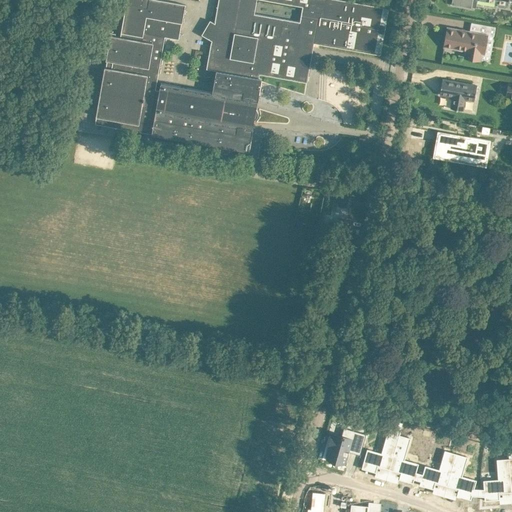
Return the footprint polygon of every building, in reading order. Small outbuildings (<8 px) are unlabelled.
[(111,35),(106,60),(107,60),(106,67),(105,67),(96,116),(95,123),(108,126),(249,151),(253,128),(247,127),(248,121),(252,121),(254,120),(255,119),(257,118),(257,116),(258,115),(258,113),(257,112),(256,110),(255,109),(254,108),(250,107),(252,100),(254,100),(258,101),(262,78),(259,78),(259,74),(307,82),(310,61),(308,60),(310,47),(313,47),(314,43),(380,55),(388,8),(342,0),(218,0),(215,23),(210,20),(209,21),(211,21),(207,28),(209,29),(205,36),(202,34),(201,35),(211,40),(207,68),(216,70),(212,92),(206,91),(198,90),(161,83),(159,90),(155,90),(165,37),(178,39),(181,23),(182,23),(185,4),(160,0),(126,0),(126,4),(120,37),(111,35)] [(451,0),(451,4),(461,6),(471,8),(471,7),(472,0),(484,0),(497,2),(497,6),(505,7),(505,4),(508,4),(508,2),(508,0),(451,0)] [(479,60),(481,52),(484,53),(487,35),(447,28),(444,46),(467,50),(465,58),(479,60)] [(455,110),(458,110),(462,110),(464,98),(474,100),(477,85),(442,79),(440,94),(453,96),(451,108),(455,109),(455,110)] [(485,166),(490,139),(438,130),(433,157),(485,166)] [(254,177),(278,181),(280,171),(256,167),(254,177)] [(338,192),(330,191),(328,199),(333,199),(331,215),(326,214),(324,225),(336,227),(336,224),(349,227),(351,219),(346,218),(351,193),(338,191),(338,192)] [(6,353),(4,372),(15,373),(17,354),(6,353)] [(17,354),(15,373),(25,375),(28,355),(17,354)] [(28,355),(25,375),(36,376),(39,357),(28,355)] [(39,357),(36,376),(47,377),(49,358),(39,357)] [(49,358),(47,377),(59,379),(62,360),(49,358)] [(85,390),(83,402),(102,405),(104,392),(85,390)] [(129,405),(127,426),(135,427),(137,416),(146,417),(149,398),(138,397),(137,405),(129,404),(129,405)] [(38,398),(37,408),(55,410),(57,400),(53,400),(47,399),(38,398)] [(149,398),(146,417),(156,419),(155,429),(163,431),(166,409),(158,408),(160,399),(149,398)] [(166,409),(163,431),(171,432),(173,421),(182,422),(185,403),(174,401),(173,410),(166,409)] [(83,402),(82,412),(101,414),(102,405),(83,402)] [(185,403),(182,422),(192,423),(190,434),(199,435),(202,413),(194,412),(195,404),(185,403)] [(202,413),(199,435),(207,436),(208,425),(218,426),(220,407),(210,406),(209,414),(202,413)] [(220,407),(218,426),(227,428),(226,439),(235,440),(238,418),(230,417),(231,409),(220,407)] [(37,408),(36,418),(54,420),(55,410),(37,408)] [(82,412),(81,421),(100,424),(101,414),(82,412)] [(36,418),(35,427),(53,429),(54,420),(36,418)] [(81,421),(79,431),(99,433),(100,424),(81,421)] [(367,448),(361,468),(376,472),(377,466),(389,469),(399,434),(401,428),(389,425),(381,452),(367,448)] [(35,427),(34,437),(52,439),(53,429),(35,427)] [(79,431),(78,440),(97,443),(99,433),(79,431)] [(330,446),(327,458),(344,463),(346,455),(347,455),(347,454),(346,454),(347,451),(348,451),(347,450),(348,450),(359,453),(359,454),(360,454),(366,433),(365,433),(364,434),(353,431),(351,438),(344,436),(344,435),(341,434),(341,435),(334,433),(333,435),(331,435),(328,446),(330,446)] [(399,434),(389,469),(401,472),(399,479),(413,483),(414,479),(417,480),(419,473),(416,472),(418,463),(404,459),(411,437),(399,434)] [(34,437),(32,446),(51,448),(52,439),(34,437)] [(78,440),(77,450),(96,452),(97,443),(78,440)] [(32,446),(31,456),(49,458),(51,448),(32,446)] [(77,450),(76,459),(95,462),(96,452),(77,450)] [(419,473),(417,480),(420,481),(419,484),(433,489),(435,482),(447,485),(456,453),(444,450),(439,469),(425,465),(422,474),(419,473)] [(456,453),(447,485),(458,489),(456,495),(471,499),(472,495),(478,496),(479,488),(474,488),(476,480),(462,475),(468,456),(456,453)] [(31,456),(30,466),(48,468),(49,458),(31,456)] [(479,488),(478,496),(484,496),(484,500),(499,499),(499,492),(511,492),(508,458),(496,459),(498,479),(483,480),(484,489),(479,488)] [(76,459),(74,469),(94,472),(95,462),(76,459)] [(6,487),(4,505),(14,506),(16,488),(6,487)] [(16,488),(14,506),(23,507),(25,489),(16,488)] [(25,489),(23,507),(33,508),(35,490),(25,489)] [(35,490),(33,508),(43,510),(45,492),(35,490)] [(307,508),(306,511),(321,511),(323,511),(325,492),(312,491),(310,508),(307,508)] [(71,494),(69,511),(81,511),(84,495),(71,494)] [(84,495),(81,511),(91,511),(93,497),(84,495)] [(93,497),(91,511),(101,511),(103,498),(93,497)] [(103,498),(101,511),(110,511),(112,499),(103,498)] [(112,499),(110,511),(120,511),(122,500),(112,499)] [(122,500),(120,511),(130,511),(131,501),(122,500)] [(131,501),(130,511),(139,511),(141,503),(131,501)] [(141,503),(139,511),(149,511),(150,504),(141,503)] [(351,503),(350,511),(367,511),(368,505),(351,503)]
